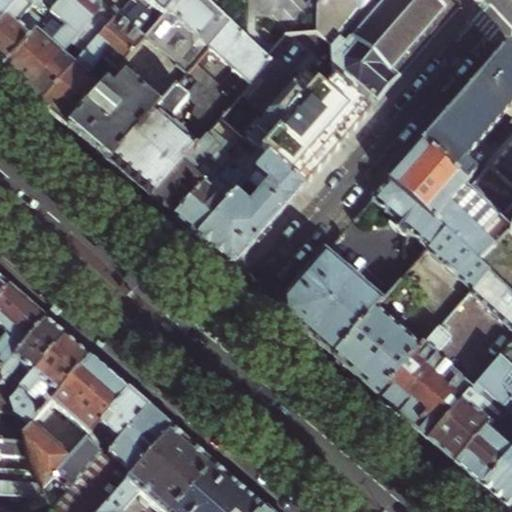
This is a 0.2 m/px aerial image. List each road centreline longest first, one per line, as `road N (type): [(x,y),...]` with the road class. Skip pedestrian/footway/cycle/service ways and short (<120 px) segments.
road 1 (secondary): [(0,205),(352,511)]
road 2 (residential): [(214,336),(502,1)]
road 3 (secondary): [(214,336),(0,154)]
road 4 (secondary): [(410,511),(214,336)]
